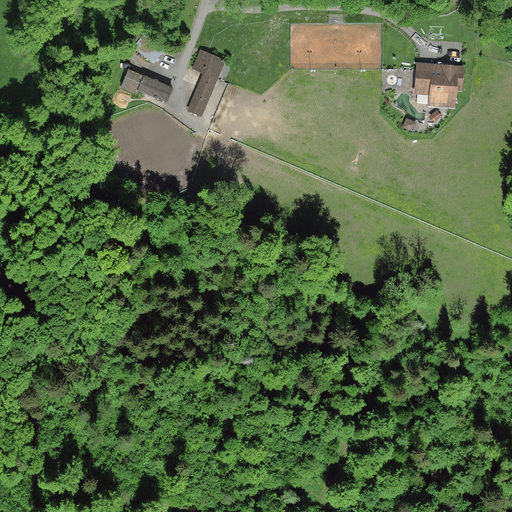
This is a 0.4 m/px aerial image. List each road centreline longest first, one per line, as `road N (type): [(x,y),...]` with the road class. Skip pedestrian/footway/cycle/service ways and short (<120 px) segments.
road 1 (track): [(328,496),(358,411),(359,372),(338,335),(326,267),(151,192)]
road 2 (track): [(26,397),(27,315),(0,282)]
